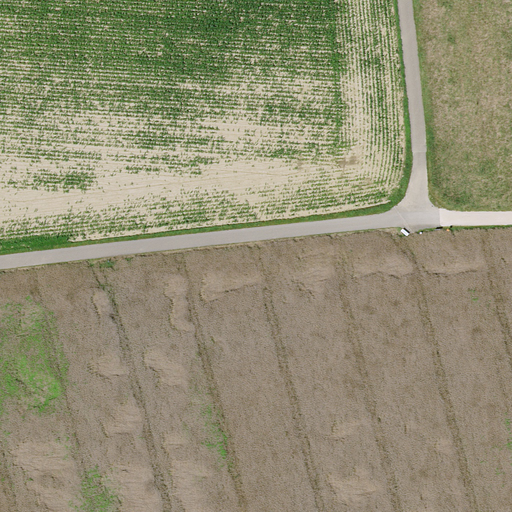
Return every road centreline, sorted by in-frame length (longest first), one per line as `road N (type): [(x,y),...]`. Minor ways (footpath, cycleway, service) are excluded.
road 1 (track): [(0,270),(102,248),(422,216),(511,215)]
road 2 (track): [(422,216),(404,0)]
